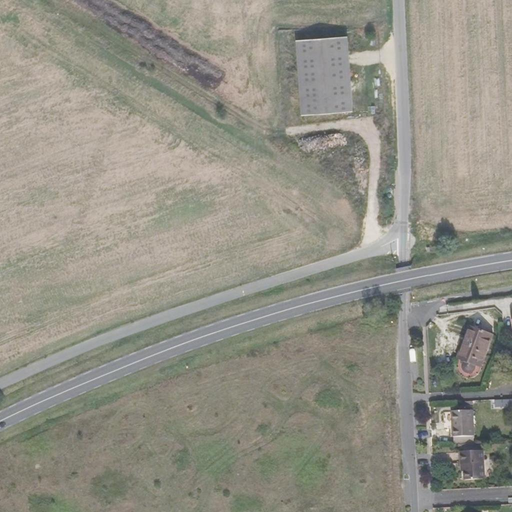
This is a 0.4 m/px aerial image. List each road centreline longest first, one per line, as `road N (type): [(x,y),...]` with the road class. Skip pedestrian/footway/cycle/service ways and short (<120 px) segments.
road 1 (primary): [(511,259),(309,303),(184,342),(0,421)]
road 2 (unclassified): [(0,388),(56,358),(398,237)]
road 3 (track): [(404,124),(301,127),(271,137),(42,0)]
road 4 (unclassified): [(401,0),(398,237)]
road 5 (residential): [(399,296),(410,498)]
